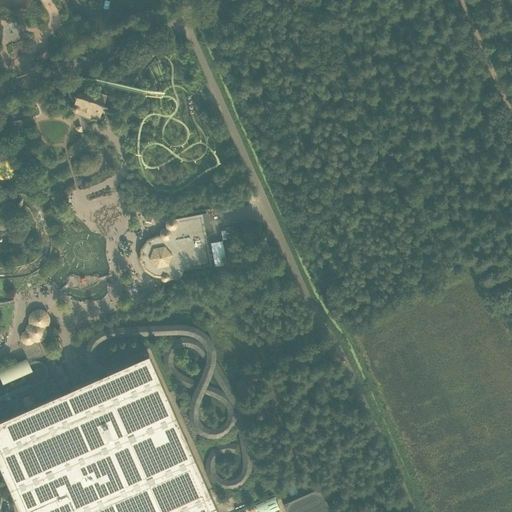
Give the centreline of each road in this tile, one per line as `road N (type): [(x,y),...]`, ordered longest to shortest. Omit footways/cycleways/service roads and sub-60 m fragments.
road 1 (track): [(413,511),(335,342),(304,295),(185,15),(191,0)]
road 2 (track): [(511,111),(462,0)]
